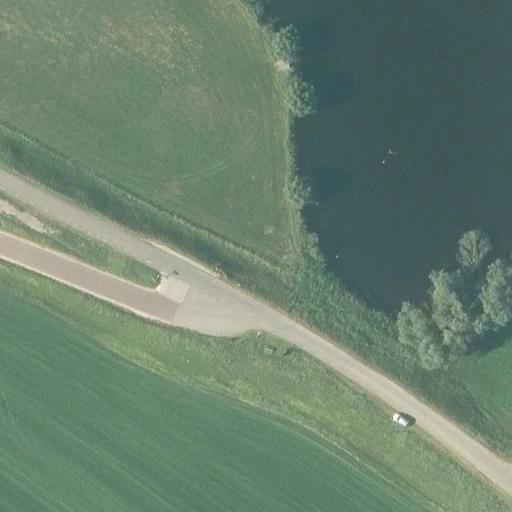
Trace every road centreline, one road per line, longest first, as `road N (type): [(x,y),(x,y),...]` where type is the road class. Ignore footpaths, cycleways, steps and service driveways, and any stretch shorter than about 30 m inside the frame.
road 1 (tertiary): [(511,485),(387,393),(226,297)]
road 2 (tertiary): [(226,297),(0,181)]
road 3 (tertiary): [(0,244),(188,317),(211,316),(226,297)]
